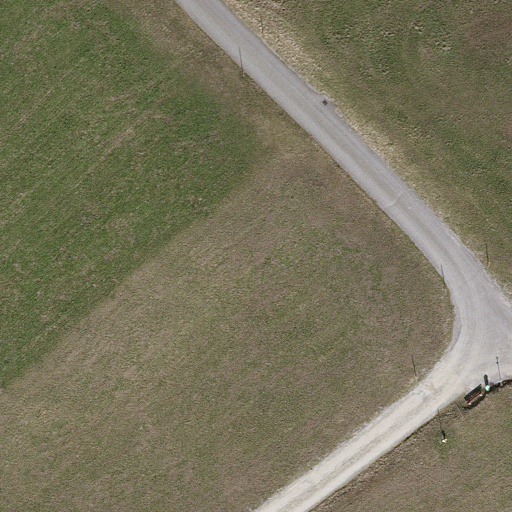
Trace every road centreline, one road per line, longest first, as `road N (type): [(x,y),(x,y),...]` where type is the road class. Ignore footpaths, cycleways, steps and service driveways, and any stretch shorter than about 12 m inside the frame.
road 1 (track): [(189,0),(511,325)]
road 2 (track): [(511,331),(286,511)]
